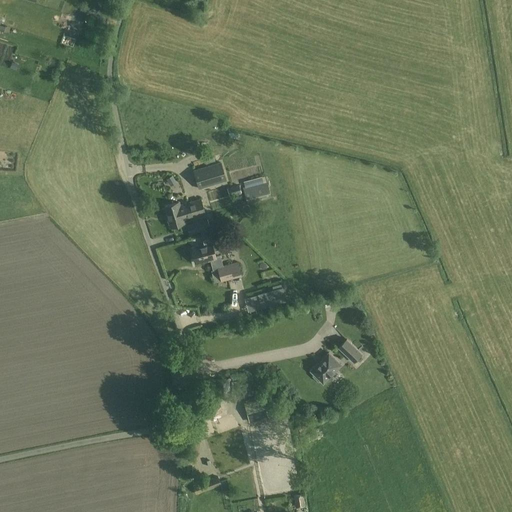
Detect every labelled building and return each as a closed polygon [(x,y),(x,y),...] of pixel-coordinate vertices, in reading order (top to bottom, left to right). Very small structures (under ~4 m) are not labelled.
[(199,188),(225,181),(220,162),(194,170),(199,188)] [(247,203),(270,197),(266,181),(243,187),(247,203)] [(239,185),(227,188),(229,196),(234,194),(236,199),(242,197),(239,185)] [(180,205),(180,202),(165,206),(171,227),(186,223),(184,219),(205,213),(201,199),(180,205)] [(187,225),(190,235),(210,229),(207,219),(187,225)] [(196,263),(210,259),(215,258),(215,257),(213,251),(222,249),(218,237),(203,241),(204,245),(191,248),(196,263)] [(220,256),(215,257),(215,258),(210,259),(213,270),(218,269),(221,281),(242,276),(238,261),(223,265),(220,256)] [(273,287),(273,289),(258,294),(262,306),(286,299),(282,284),(273,287)] [(354,362),(362,354),(347,339),(339,347),(354,362)] [(323,384),(342,365),(329,353),(311,371),(314,375),(313,376),(318,382),(320,380),(323,384)] [(231,378),(215,379),(216,396),(232,395),(231,378)] [(263,399),(245,404),(250,422),(268,417),(263,399)] [(211,407),(214,415),(228,409),(226,402),(211,407)] [(196,494),(221,485),(218,476),(192,485),(196,494)] [(305,507),(303,493),(293,495),(295,508),(305,507)]
